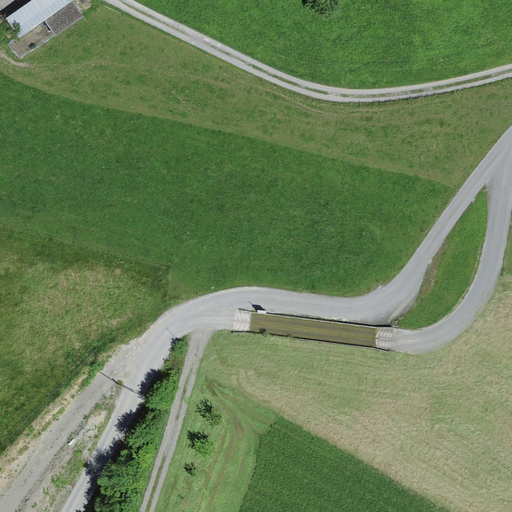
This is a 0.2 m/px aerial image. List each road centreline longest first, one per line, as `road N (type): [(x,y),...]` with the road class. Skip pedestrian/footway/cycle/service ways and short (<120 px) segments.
road 1 (track): [(511,71),(348,97),(256,68),(118,0)]
road 2 (track): [(225,298),(206,319),(146,511)]
